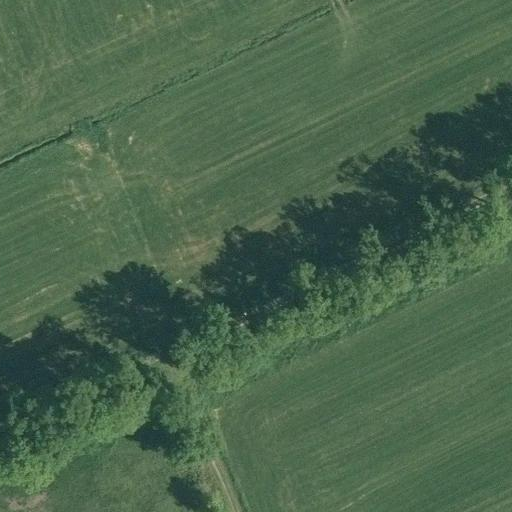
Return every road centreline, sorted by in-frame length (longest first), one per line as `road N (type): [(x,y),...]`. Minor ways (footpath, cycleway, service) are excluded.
road 1 (track): [(511,185),(165,356),(226,511)]
road 2 (track): [(165,356),(0,438)]
